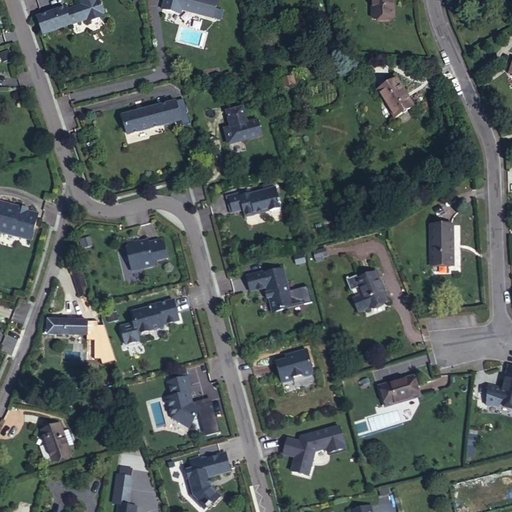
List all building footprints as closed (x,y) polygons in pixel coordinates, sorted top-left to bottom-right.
[(43,18),(42,16),(37,17),(43,35),(87,20),(88,22),(103,16),(103,14),(104,14),(98,0),(79,0),(81,5),(65,11),(43,18)] [(164,0),(162,9),(180,14),(181,9),(213,18),(218,0),(217,0),(216,0),(164,0)] [(393,17),(392,0),(372,0),(373,14),(384,14),(383,17),(393,17)] [(291,77),(281,80),(283,87),(293,84),(291,77)] [(395,118),(413,107),(396,79),(379,90),(395,118)] [(182,121),(176,101),(123,115),(128,135),(182,121)] [(229,144),(262,136),(258,121),(247,124),(242,108),(227,112),(229,121),(232,121),(233,127),(225,130),(229,144)] [(281,211),(281,208),(275,188),(257,193),(256,195),(251,196),(249,191),(226,197),(231,214),(244,210),(246,218),(269,211),(270,214),(272,213),(281,211)] [(22,211),(22,209),(0,202),(0,231),(31,240),(38,215),(22,211)] [(452,226),(431,226),(432,266),(453,265),(452,226)] [(163,242),(160,240),(140,244),(139,240),(127,242),(128,247),(127,248),(131,264),(132,264),(133,269),(141,267),(142,270),(155,267),(154,262),(168,259),(163,242)] [(327,256),(325,249),(314,253),(316,263),(324,261),(323,257),(327,256)] [(303,254),(294,257),(297,265),(306,263),(303,254)] [(88,294),(80,270),(71,273),(79,297),(88,294)] [(287,282),(284,283),(281,270),(263,274),(263,273),(247,277),(251,292),(266,288),(267,292),(266,292),(268,300),(269,299),(272,313),(283,310),(282,308),(293,305),(287,282)] [(346,280),(351,291),(360,287),(364,295),(354,300),(359,313),(369,308),(370,310),(387,302),(383,291),(380,292),(378,287),(381,285),(380,281),(379,282),(375,273),(358,280),(357,276),(346,280)] [(174,300),(157,305),(158,307),(149,309),(149,307),(133,311),(136,320),(134,323),(120,327),(125,346),(138,342),(137,335),(164,327),(163,325),(179,321),(174,300)] [(47,335),(87,335),(88,321),(62,321),(52,320),(48,320),(47,335)] [(311,376),(313,373),(307,349),(295,353),(296,357),(276,362),(282,384),(294,381),(293,378),(301,376),(305,378),(311,376)] [(511,368),(509,367),(500,403),(511,405),(511,368)] [(192,403),(190,404),(188,394),(192,393),(187,377),(168,383),(172,398),(167,399),(173,419),(189,428),(201,409),(192,403)] [(414,377),(380,387),(386,406),(419,396),(414,377)] [(53,461),(71,454),(60,424),(42,431),(53,461)] [(302,442),(288,438),(283,453),(294,457),(290,470),(307,476),(315,452),(327,449),(328,453),(345,449),(339,427),(303,437),(302,442)] [(225,453),(200,459),(190,462),(192,469),(185,471),(192,497),(200,506),(201,504),(204,507),(207,507),(208,508),(213,503),(214,504),(221,496),(212,487),(209,488),(208,483),(210,483),(209,478),(231,472),(225,453)] [(388,488),(379,491),(381,496),(390,494),(388,488)]
